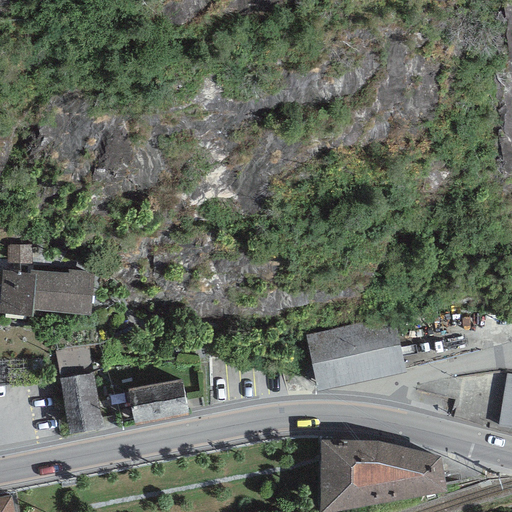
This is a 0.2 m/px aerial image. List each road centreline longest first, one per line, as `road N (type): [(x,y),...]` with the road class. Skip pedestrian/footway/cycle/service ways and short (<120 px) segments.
road 1 (secondary): [(304,417),(0,472)]
road 2 (residential): [(511,350),(304,417)]
road 3 (secondary): [(511,453),(381,419),(304,417)]
